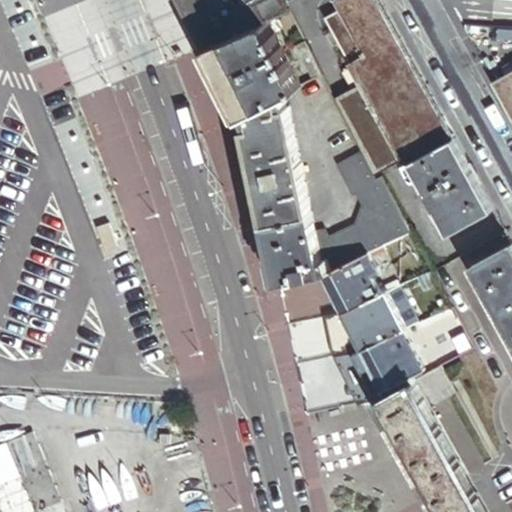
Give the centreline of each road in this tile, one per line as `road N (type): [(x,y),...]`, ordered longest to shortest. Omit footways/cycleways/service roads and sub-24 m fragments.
road 1 (residential): [(121,0),(212,242),(285,511)]
road 2 (residential): [(420,0),(511,167)]
